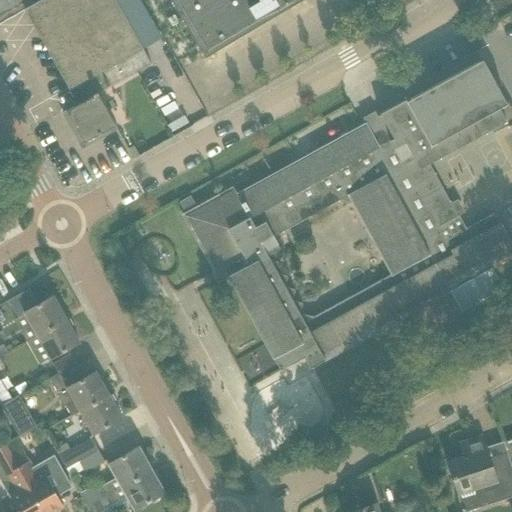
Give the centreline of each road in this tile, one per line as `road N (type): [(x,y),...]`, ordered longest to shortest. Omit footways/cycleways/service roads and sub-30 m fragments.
road 1 (residential): [(455,0),(383,33),(59,223)]
road 2 (residential): [(217,511),(59,223)]
road 3 (residential): [(272,498),(511,364)]
road 4 (residential): [(59,223),(0,111)]
